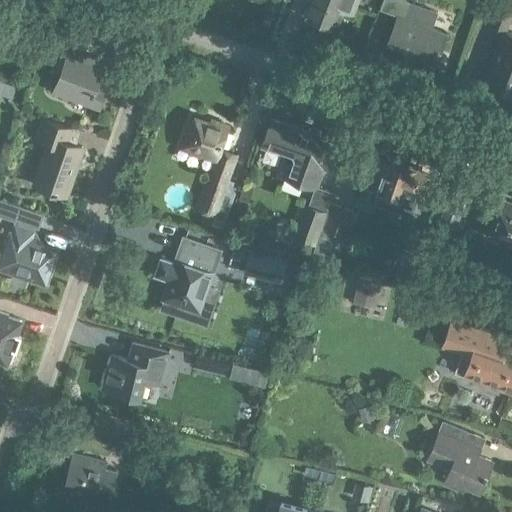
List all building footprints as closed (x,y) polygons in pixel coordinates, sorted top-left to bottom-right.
[(314,0),(308,17),(331,26),(332,23),(337,25),(341,15),(336,13),(338,8),(353,13),(357,0),(314,0)] [(508,29),(511,17),(511,0),(496,0),(488,22),(508,29)] [(5,6),(0,20),(0,19),(0,49),(6,32),(20,37),(28,14),(5,6)] [(398,15),(387,43),(419,55),(418,58),(435,64),(447,34),(432,28),(438,13),(419,6),(413,21),(398,15)] [(91,36),(57,24),(52,38),(85,50),(91,36)] [(485,83),(498,88),(503,85),(511,88),(511,33),(505,31),(485,83)] [(99,106),(107,86),(97,82),(104,62),(70,49),(55,90),(99,106)] [(35,140),(47,144),(33,182),(69,194),(85,146),(68,140),(73,127),(43,117),(35,140)] [(212,117),(210,122),(193,117),(189,129),(184,128),(178,145),(216,158),(199,210),(215,215),(214,217),(225,220),(226,221),(238,185),(227,181),(236,154),(221,150),(228,129),(225,128),(227,122),(212,117)] [(271,119),(263,145),(283,152),(283,156),(285,159),(289,161),(283,176),(317,188),(324,166),(326,167),(334,144),(301,132),(302,129),(271,119)] [(388,160),(388,161),(372,156),(361,187),(380,193),(377,202),(394,208),(398,198),(401,199),(404,189),(420,195),(427,176),(413,171),(414,168),(388,160)] [(449,194),(445,205),(437,226),(455,233),(472,187),(454,181),(449,194)] [(249,202),(254,187),(243,183),(238,199),(249,202)] [(34,231),(16,224),(22,207),(0,199),(0,218),(13,223),(0,261),(0,267),(46,284),(59,248),(37,241),(34,233),(34,231)] [(490,230),(488,234),(511,242),(511,203),(501,199),(500,202),(490,230)] [(332,201),(323,228),(347,236),(356,210),(332,201)] [(305,224),(300,222),(295,236),(303,238),(315,242),(326,211),(312,206),(305,224)] [(214,217),(210,229),(221,232),(225,220),(214,217)] [(161,257),(155,274),(168,279),(162,297),(165,298),(161,308),(180,314),(196,320),(199,311),(202,303),(208,285),(213,271),(211,271),(209,270),(212,261),(214,262),(219,248),(185,236),(180,250),(177,259),(175,258),(174,262),(161,257)] [(315,242),(303,238),(298,252),(310,256),(315,242)] [(268,254),(262,278),(281,283),(282,280),(287,262),(287,259),(268,254)] [(359,277),(356,293),(378,297),(382,282),(380,282),(359,277)] [(23,321),(0,312),(0,361),(8,364),(9,360),(13,361),(21,336),(18,335),(23,321)] [(498,330),(482,324),(480,329),(452,319),(443,346),(471,356),(465,375),(484,382),(482,387),(499,393),(501,388),(511,391),(511,349),(497,344),(500,336),(496,335),(498,330)] [(132,340),(127,358),(112,354),(104,387),(140,396),(144,380),(162,385),(171,350),(132,340)] [(234,362),(198,353),(194,367),(231,376),(234,362)] [(231,376),(230,377),(249,382),(266,386),(269,370),(253,366),(234,362),(231,376)] [(358,396),(343,390),(338,403),(353,409),(358,396)] [(112,414),(108,432),(146,441),(151,424),(112,414)] [(438,434),(423,471),(464,489),(466,483),(481,490),(493,460),(478,454),(481,446),(463,439),(467,429),(444,420),(438,434)] [(73,460),(66,489),(95,496),(94,499),(110,503),(118,471),(106,468),(108,460),(75,452),(73,460)] [(268,500),(263,511),(290,511),(291,508),(294,508),(294,506),(268,500)]
